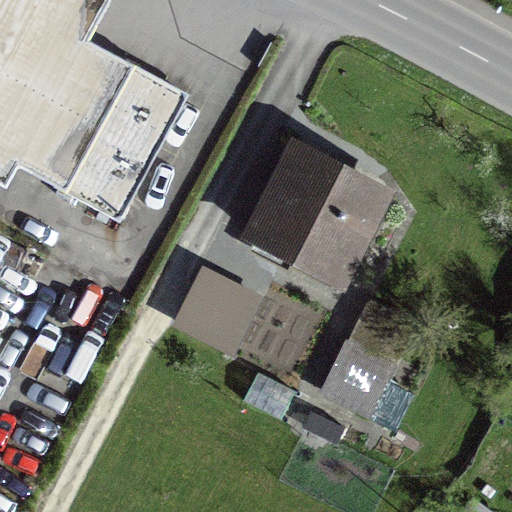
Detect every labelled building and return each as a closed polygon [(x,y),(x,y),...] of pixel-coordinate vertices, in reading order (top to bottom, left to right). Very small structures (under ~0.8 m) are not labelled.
[(113,0),(0,0),(0,183),(5,186),(17,164),(117,222),(185,95),(88,43),(113,0)] [(337,280),(382,191),(298,149),(253,236),(337,280)] [(219,257),(190,319),(250,347),(279,285),(219,257)] [(392,371),(345,347),(325,386),(393,421),(406,395),(385,385),(392,371)] [(296,390),(257,370),(242,400),(280,420),(296,390)]
